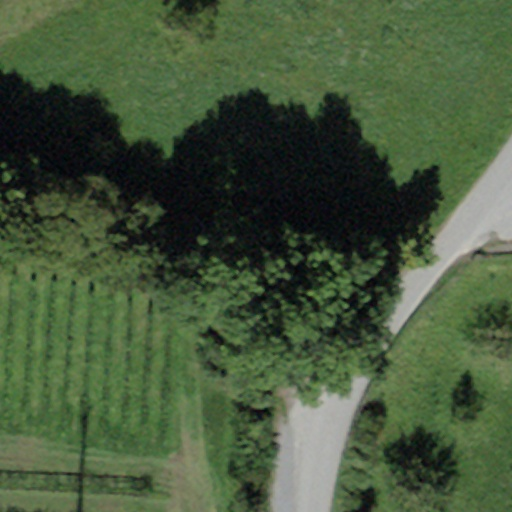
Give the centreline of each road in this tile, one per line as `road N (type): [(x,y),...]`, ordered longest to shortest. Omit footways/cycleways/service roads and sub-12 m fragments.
road 1 (residential): [(318,511),(322,439),(372,356),(511,178)]
road 2 (track): [(322,439),(271,376),(163,282),(0,248)]
